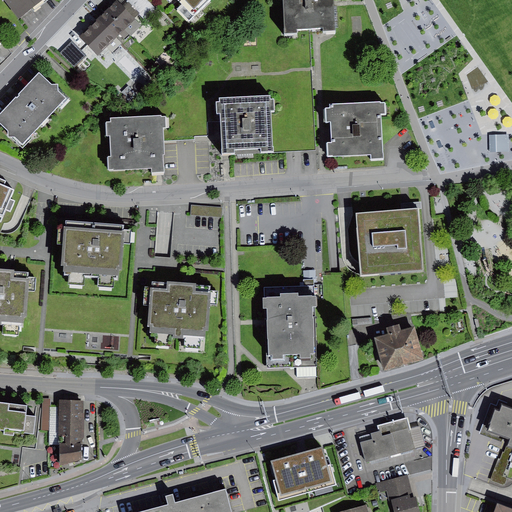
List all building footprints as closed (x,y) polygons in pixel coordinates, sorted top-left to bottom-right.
[(5,0),(21,19),(45,0),(5,0)] [(149,0),(128,0),(128,1),(150,21),(160,11),(149,0)] [(178,0),(191,14),(205,0),(178,0)] [(334,0),(280,0),(282,38),(316,36),(336,35),(334,5),(334,0)] [(117,1),(105,13),(124,32),(136,20),(117,1)] [(105,13),(97,21),(115,40),(124,32),(105,13)] [(97,21),(88,29),(106,49),(115,40),(97,21)] [(106,49),(88,29),(79,38),(97,57),(106,49)] [(52,84),(39,72),(0,113),(0,121),(8,129),(8,137),(16,136),(23,143),(66,97),(58,90),(58,83),(52,84)] [(270,95),(219,97),(219,100),(215,100),(216,112),(220,112),(222,152),(227,152),(234,152),(234,148),(261,147),(261,150),(273,150),(271,109),(274,109),(274,98),(270,99),(270,95)] [(380,101),(330,103),(330,107),(325,107),(326,121),(330,121),(331,142),(328,142),(328,155),(372,153),(372,157),(383,157),(381,113),(386,113),(385,102),(380,102),(380,101)] [(162,115),(162,114),(110,117),(111,121),(106,121),(107,135),(111,135),(112,157),(110,157),(110,168),(153,166),(153,170),(163,170),(162,153),(165,153),(163,127),(167,127),(166,115),(162,115)] [(509,132),(491,132),(491,150),(509,149),(509,132)] [(502,183),(486,187),(487,192),(503,188),(502,183)] [(0,222),(6,225),(19,193),(0,185),(0,222)] [(223,208),(192,205),(191,215),(222,218),(223,208)] [(361,278),(423,273),(417,210),(407,211),(356,216),(360,270),(361,278)] [(64,229),(57,229),(56,250),(60,250),(59,277),(119,279),(119,276),(123,272),(124,247),(130,247),(131,234),(123,234),(123,228),(64,226),(64,229)] [(0,325),(23,326),(24,320),(26,318),(27,295),(37,296),(38,280),(28,280),(28,275),(0,273),(0,325)] [(151,290),(143,290),(142,307),(147,308),(146,330),(149,331),(149,337),(206,340),(206,334),(208,331),(210,308),(219,309),(220,294),(210,293),(211,288),(151,285),(151,290)] [(279,302),(261,302),(261,314),(265,313),(265,322),(267,364),(300,363),(315,363),(313,313),(316,313),(316,300),(305,300),(297,300),(297,297),(279,298),(279,302)] [(389,337),(374,342),(384,375),(424,363),(414,330),(402,333),(400,328),(387,332),(389,337)] [(83,400),(58,401),(59,444),(84,444),(83,400)] [(501,408),(506,410),(508,404),(499,401),(497,407),(491,405),(480,434),(502,443),(504,439),(488,433),(496,412),(499,413),(501,408)] [(0,433),(3,434),(2,438),(14,439),(14,436),(33,438),(35,419),(25,418),(26,408),(0,405),(0,433)] [(499,413),(496,412),(493,421),(488,433),(504,439),(511,441),(509,449),(511,449),(511,411),(506,410),(501,408),(499,413)] [(373,442),(360,445),(366,465),(426,449),(421,427),(411,430),(408,419),(377,427),(379,433),(371,435),(373,442)] [(84,444),(59,444),(60,466),(84,461),(84,444)] [(318,449),(274,460),(282,491),(325,479),(318,449)] [(498,458),(490,481),(504,486),(506,480),(502,479),(511,450),(511,449),(509,449),(507,453),(503,451),(501,459),(498,458)] [(408,475),(376,483),(378,493),(386,491),(389,501),(391,500),(410,496),(413,495),(408,475)] [(169,507),(147,511),(231,511),(226,493),(175,505),(173,497),(167,499),(169,507)] [(410,496),(391,500),(394,511),(418,511),(416,499),(411,500),(410,496)]
